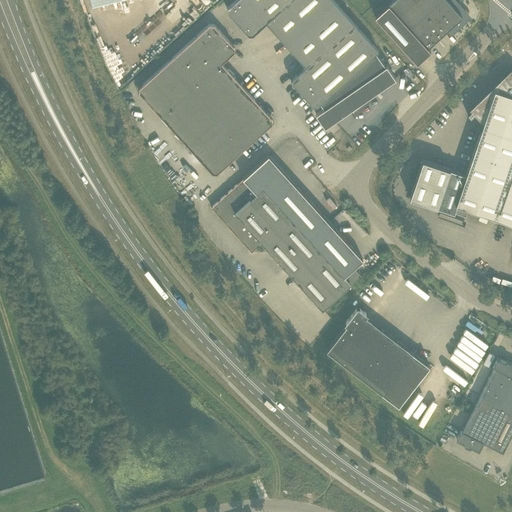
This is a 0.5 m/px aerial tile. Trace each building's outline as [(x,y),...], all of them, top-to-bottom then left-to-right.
[(234,0),(228,6),(227,11),(248,33),(252,33),(266,22),(289,0),(234,0)] [(286,44),(333,0),(289,0),(266,22),(286,44)] [(306,65),(353,22),(333,0),(286,44),(306,65)] [(392,0),(388,4),(428,47),(436,39),(447,30),(451,35),(471,17),(456,0),(392,0)] [(428,47),(388,4),(375,16),(417,62),(430,50),(428,47)] [(317,105),(320,102),(357,68),(376,51),(378,50),(353,22),(306,65),(292,78),(292,82),(313,105),(317,105)] [(209,23),(139,87),(139,91),(212,172),(216,172),(221,168),(272,122),(272,118),(221,62),(234,51),(234,46),(214,24),(209,23)] [(320,102),(324,107),(315,113),(325,126),(334,120),(349,109),(395,77),(386,64),(385,65),(376,51),(357,68),(320,102)] [(449,169),(422,160),(410,198),(437,207),(454,213),(454,212),(466,216),(468,208),(511,222),(511,66),(506,73),(504,75),(469,108),(471,110),(467,114),(471,117),(474,114),(483,123),(466,174),(449,169)] [(269,251),(322,309),(353,281),(360,274),(354,266),(362,258),(327,219),(268,155),(211,207),(251,251),(261,242),(269,251)] [(366,312),(358,306),(344,324),(346,325),(326,350),(398,405),(430,365),(366,316),(366,312)] [(511,411),(511,364),(497,357),(492,366),(494,367),(480,396),(511,411)] [(483,441),(503,451),(511,432),(511,411),(480,396),(473,409),(463,431),(461,430),(456,439),(479,450),(483,441)]
